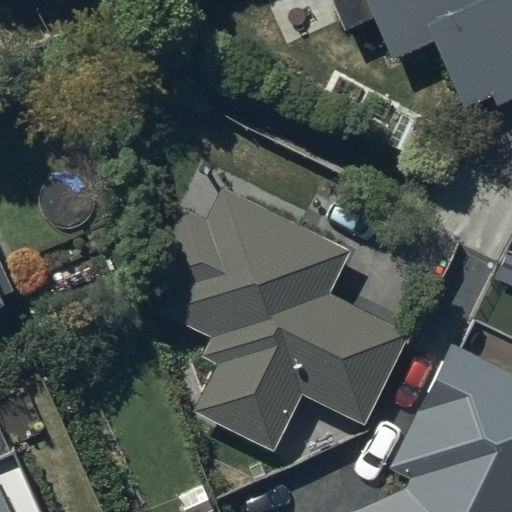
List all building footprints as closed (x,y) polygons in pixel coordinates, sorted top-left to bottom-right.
[(511,0),(334,0),(345,25),(376,11),(395,53),(427,38),(420,23),(428,20),(465,101),(495,88),(499,97),(511,91),(511,0)] [(210,215),(184,202),(150,272),(170,282),(160,303),(211,328),(201,349),(217,357),(194,404),(273,443),(301,387),(362,417),(407,326),(331,289),(352,248),(224,185),(210,215)] [(0,289),(13,284),(0,254),(0,289)] [(511,511),(511,369),(450,341),(390,462),(408,471),(402,482),(350,504),(353,511),(511,511)] [(0,511),(47,511),(0,410),(0,511)]
